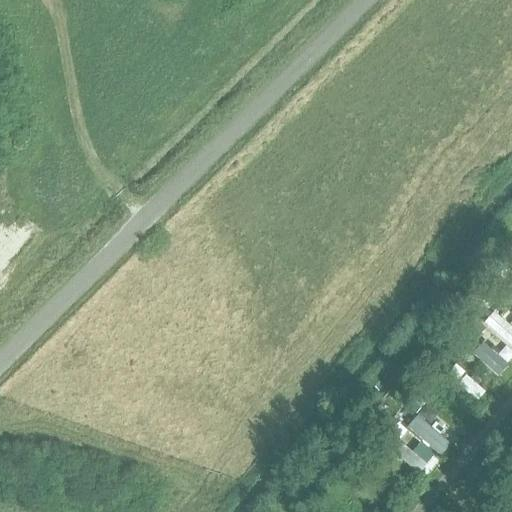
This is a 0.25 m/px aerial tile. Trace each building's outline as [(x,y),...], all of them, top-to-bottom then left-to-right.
[(511,345),(511,321),(498,308),(486,320),(511,345)] [(507,369),(511,357),(511,346),(505,343),(503,348),(485,339),(477,355),(507,369)] [(466,352),(451,370),(462,380),(478,361),(466,352)] [(481,399),(489,389),(469,371),(461,381),(481,399)] [(420,435),(404,456),(428,474),(454,439),(419,412),(408,427),(420,435)]
